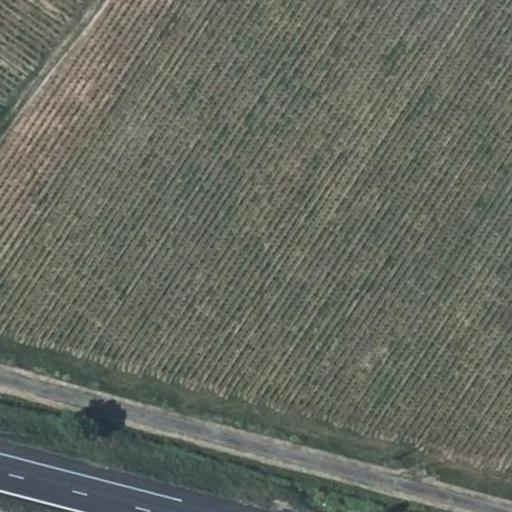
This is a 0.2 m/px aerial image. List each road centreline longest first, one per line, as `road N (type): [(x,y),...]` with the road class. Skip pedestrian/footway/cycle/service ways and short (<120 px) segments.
road 1 (unclassified): [(511,509),(0,377)]
road 2 (track): [(0,137),(103,0)]
road 3 (trunk): [(152,511),(0,472)]
